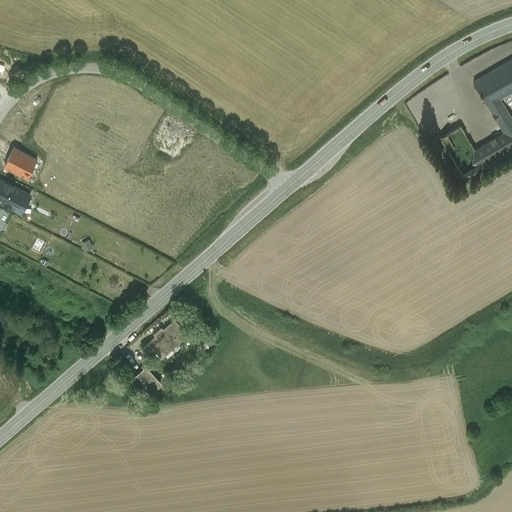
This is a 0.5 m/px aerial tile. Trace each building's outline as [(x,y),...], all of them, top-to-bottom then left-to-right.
[(511,117),(500,97),(511,90),(511,58),(474,81),(503,129),(504,131),(511,126),(511,117)] [(475,149),(461,125),(440,137),(464,176),(483,164),(474,149),(475,149)] [(475,149),(474,149),(483,164),(511,147),(511,143),(504,131),(475,149)] [(29,177),(40,156),(15,144),(5,165),(29,177)] [(34,191),(0,175),(0,201),(24,213),(34,191)] [(84,247),(92,245),(89,238),(82,240),(84,247)] [(153,332),(155,334),(143,344),(152,353),(155,350),(161,356),(184,336),(179,330),(183,326),(174,317),(163,327),(161,325),(153,332)] [(162,381),(146,363),(132,375),(148,393),(162,381)]
